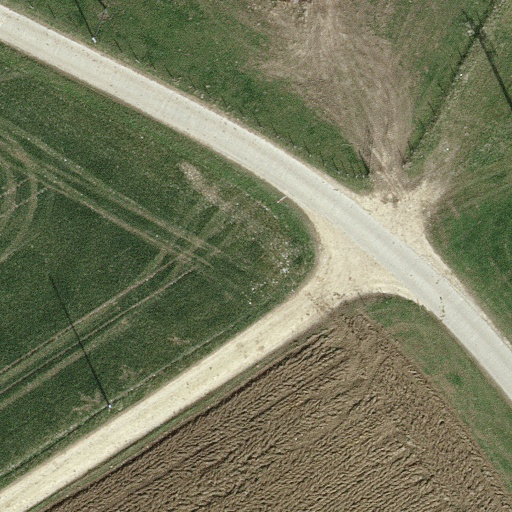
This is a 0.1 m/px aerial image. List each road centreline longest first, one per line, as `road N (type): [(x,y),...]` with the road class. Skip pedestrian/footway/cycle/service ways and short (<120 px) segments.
road 1 (unclassified): [(511,378),(392,248),(163,109),(0,29)]
road 2 (track): [(392,248),(347,288),(1,511)]
road 3 (track): [(511,4),(451,113),(392,248)]
